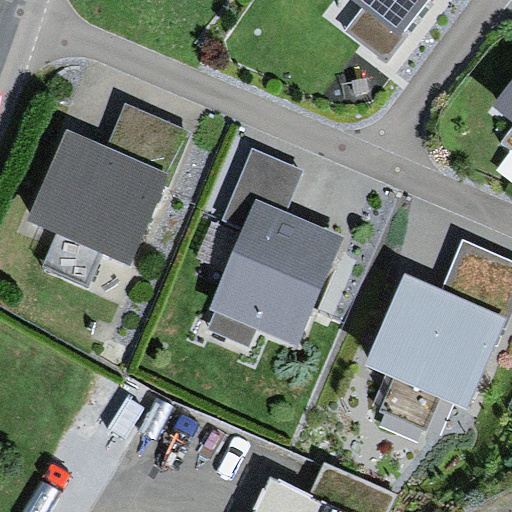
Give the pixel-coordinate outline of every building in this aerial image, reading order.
[(437,0),(338,0),(361,17),(347,37),(387,67),(437,0)] [(511,96),(493,121),(511,135),(511,137),(503,149),(511,156),(511,96)] [(127,104),(108,147),(168,173),(163,184),(170,187),(194,133),(127,104)] [(108,147),(66,128),(28,220),(130,265),(163,184),(168,173),(108,147)] [(253,149),(223,221),(244,229),(255,202),(287,215),(289,209),(305,171),(253,149)] [(287,215),(255,202),(244,229),(211,310),(299,345),(343,237),(287,215)] [(442,288),(405,273),(365,366),(470,410),(511,312),(511,261),(463,241),(442,288)] [(267,511),(311,511),(275,496),(267,511)]
